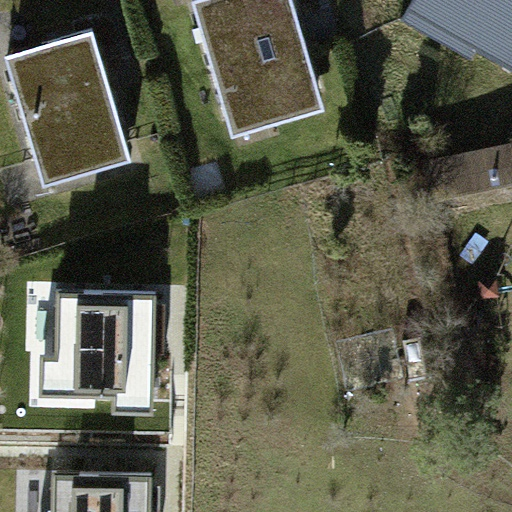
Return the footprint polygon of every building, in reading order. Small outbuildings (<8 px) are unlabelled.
[(295,0),(196,0),(236,133),(327,106),(295,0)] [(511,0),(413,0),(403,17),(472,57),(478,48),(511,67),(511,0)] [(96,29),(10,54),(47,184),(134,158),(96,29)] [(511,151),(511,145),(428,162),(436,199),(511,183),(511,151)] [(158,292),(59,291),(59,352),(44,352),(44,394),(117,395),(117,410),(157,410),(158,292)] [(153,511),(153,475),(55,474),(54,511),(153,511)]
